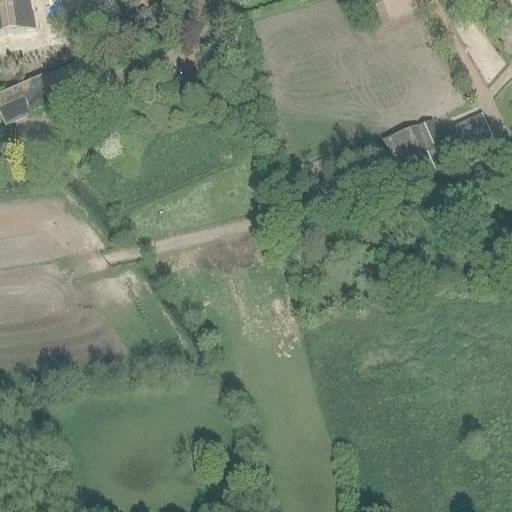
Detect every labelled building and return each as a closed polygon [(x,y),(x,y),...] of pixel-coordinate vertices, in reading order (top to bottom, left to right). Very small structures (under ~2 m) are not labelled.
[(31,0),(0,0),(0,37),(37,31),(31,0)] [(188,0),(182,16),(203,25),(213,0),(188,0)] [(52,104),(56,112),(88,98),(78,77),(47,90),(41,77),(0,94),(0,114),(4,124),(52,104)] [(426,153),(438,177),(497,149),(481,115),(438,136),(431,122),(384,144),(395,168),(426,153)] [(511,189),(480,195),(483,208),(511,203),(511,189)]
